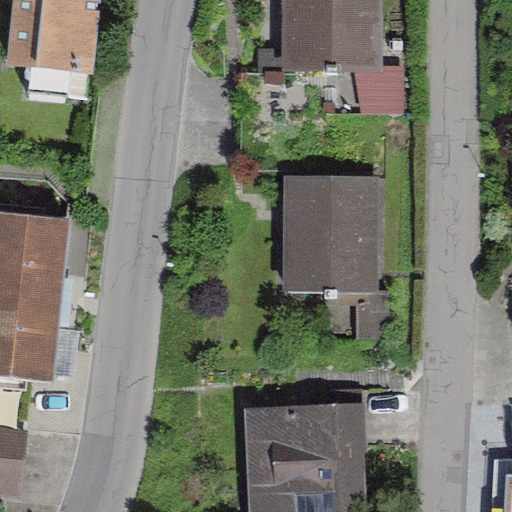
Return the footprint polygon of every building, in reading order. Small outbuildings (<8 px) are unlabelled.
[(0,70),(86,78),(92,0),(5,0),(0,67),(0,70)] [(365,0),(275,0),(274,65),(364,67),(365,0)] [(369,171),(275,170),(274,290),(368,291),(369,171)] [(0,300),(50,304),(57,200),(0,195),(0,300)] [(0,392),(43,396),(50,304),(0,300),(0,392)] [(359,511),(354,404),(234,411),(239,511),(359,511)] [(0,496),(8,497),(14,432),(0,430),(0,496)] [(503,511),(511,511),(511,475),(506,476),(503,511)]
